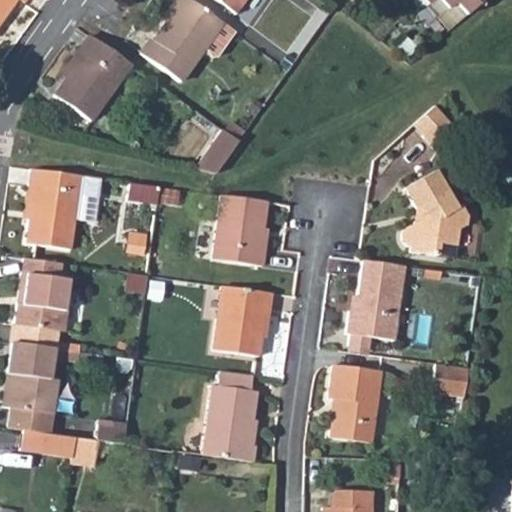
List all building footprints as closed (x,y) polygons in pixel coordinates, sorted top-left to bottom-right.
[(23,0),(0,0),(0,20),(14,0),(16,0),(21,3),(23,0)] [(187,0),(180,0),(170,15),(152,38),(149,37),(137,54),(177,82),(200,51),(209,58),(214,57),(232,32),(187,0)] [(172,0),(164,12),(170,15),(180,0),(172,0)] [(214,0),(234,14),(244,0),(214,0)] [(425,0),(428,4),(432,0),(438,0),(447,9),(454,3),(465,15),(481,0),(425,0)] [(82,54),(64,80),(52,98),(87,122),(128,65),(112,53),(87,36),(78,50),(82,54)] [(78,50),(58,77),(64,80),(82,54),(78,50)] [(433,103),(412,126),(435,147),(456,124),(433,103)] [(219,130),(192,169),(213,174),(236,141),(219,130)] [(79,177),(29,169),(26,186),(31,187),(32,188),(23,244),(68,251),(73,220),(79,177)] [(398,235),(397,241),(399,246),(402,248),(406,250),(406,255),(449,261),(454,233),(462,228),(464,217),(460,210),(455,212),(433,173),(400,192),(416,220),(415,225),(410,224),(410,228),(403,229),(400,231),(398,235)] [(79,177),(73,220),(92,223),(98,179),(79,177)] [(128,184),(126,201),(155,207),(158,188),(128,184)] [(264,203),(217,196),(208,263),(259,269),(261,252),(257,252),(260,232),(264,203)] [(19,304),(13,303),(9,324),(51,331),(56,331),(64,280),(55,278),(57,264),(26,260),(19,258),(17,275),(23,276),(19,304)] [(346,336),(345,347),(365,350),(367,340),(389,343),(399,268),(358,263),(351,314),(345,314),(343,335),(346,336)] [(55,278),(64,280),(66,265),(57,264),(55,278)] [(435,273),(420,271),(419,279),(434,281),(435,273)] [(17,275),(13,303),(19,304),(23,276),(17,275)] [(268,293),(218,286),(209,350),(255,357),(261,311),(265,311),(268,293)] [(153,287),(152,299),(163,300),(164,288),(153,287)] [(51,331),(9,324),(8,340),(49,346),(50,340),(51,331)] [(8,340),(3,372),(0,394),(0,404),(6,406),(49,412),(53,377),(45,375),(48,355),(50,346),(49,346),(8,340)] [(75,344),(50,340),(49,346),(50,346),(74,350),(75,344)] [(74,350),(50,346),(48,355),(74,359),(75,350),(74,350)] [(428,363),(425,391),(458,395),(462,367),(428,363)] [(328,364),(324,398),(331,399),(331,408),(327,408),(324,436),(363,441),(372,370),(328,364)] [(212,369),(211,384),(242,388),(245,373),(212,369)] [(187,418),(182,451),(185,451),(247,460),(250,443),(243,442),(250,390),(242,388),(211,384),(204,383),(198,419),(187,418)] [(49,412),(6,406),(3,426),(17,428),(30,430),(46,432),(49,412)] [(92,423),(90,438),(93,438),(119,442),(122,422),(107,420),(107,425),(92,423)] [(17,428),(14,448),(65,456),(69,435),(46,432),(30,430),(17,428)] [(65,456),(65,459),(89,463),(93,438),(90,438),(69,435),(65,456)] [(174,453),(172,465),(191,467),(192,456),(174,453)] [(393,457),(378,457),(378,475),(373,474),(373,480),(392,480),(393,457)] [(326,502),(325,511),(365,511),(366,503),(326,502)]
